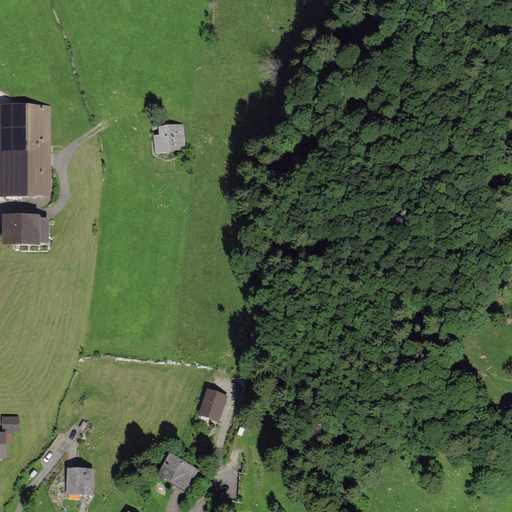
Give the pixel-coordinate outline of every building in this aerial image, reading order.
[(52,113),(2,113),(3,198),(52,198),(52,113)] [(183,126),(153,131),(158,161),(188,157),(183,126)] [(38,222),(7,223),(8,245),(38,244),(38,222)] [(225,398),(207,393),(200,415),(218,421),(225,398)] [(20,418),(3,419),(4,432),(21,432),(20,418)] [(204,474),(170,456),(158,480),(192,498),(204,474)] [(93,498),(94,472),(68,471),(67,498),(93,498)]
